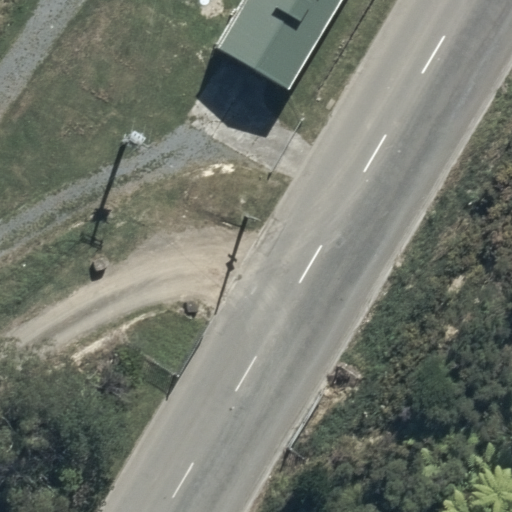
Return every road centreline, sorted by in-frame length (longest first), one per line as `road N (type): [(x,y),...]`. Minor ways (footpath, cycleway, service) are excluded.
road 1 (unclassified): [(470,0),(170,511)]
road 2 (track): [(295,299),(226,269),(160,280),(89,313),(0,371)]
